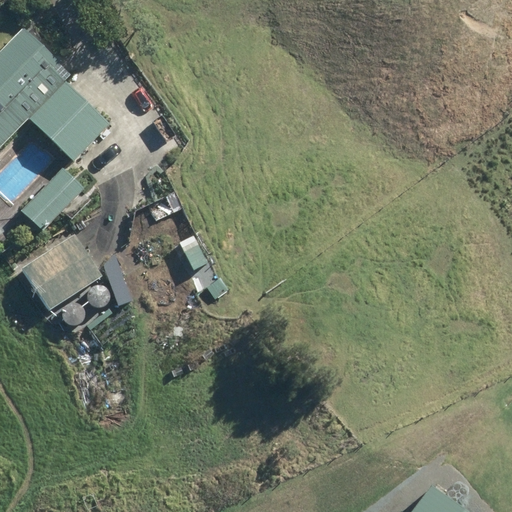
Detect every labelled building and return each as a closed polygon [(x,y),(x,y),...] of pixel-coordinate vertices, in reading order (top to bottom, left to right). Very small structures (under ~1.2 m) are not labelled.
[(0,149),(28,119),(70,157),(107,116),(15,32),(0,48),(0,149)] [(93,195),(68,168),(22,212),(47,239),(93,195)] [(72,229),(16,268),(44,308),(100,269),(72,229)] [(199,236),(183,245),(199,272),(214,263),(199,236)] [(114,291),(113,291),(110,288),(110,287),(109,287),(108,286),(107,286),(106,286),(105,286),(104,286),(103,286),(102,286),(101,286),(100,286),(99,287),(98,287),(97,287),(96,288),(95,289),(94,290),(93,291),(93,292),(92,293),(92,294),(91,294),(91,295),(91,296),(91,297),(91,298),(91,299),(91,300),(91,301),(91,302),(92,303),(92,304),(86,307),(85,306),(84,306),(83,305),(82,305),(81,305),(80,304),(79,304),(78,304),(77,304),(76,304),(75,305),(74,305),(73,305),(72,306),(71,306),(71,307),(70,308),(69,309),(68,309),(68,310),(67,311),(67,312),(67,313),(67,314),(67,315),(67,317),(67,318),(67,319),(67,320),(68,321),(68,322),(69,323),(70,324),(71,325),(72,326),(73,327),(74,327),(75,328),(76,328),(77,328),(78,328),(79,328),(80,328),(81,328),(82,328),(83,328),(84,328),(85,327),(86,327),(86,326),(87,326),(88,325),(89,324),(90,323),(91,322),(91,321),(92,320),(92,319),(92,318),(92,317),(92,316),(92,315),(92,314),(92,313),(92,312),(92,311),(91,310),(95,307),(96,308),(97,309),(98,310),(99,310),(100,311),(102,311),(103,311),(104,311),(105,311),(106,311),(107,311),(108,311),(109,310),(110,310),(111,309),(112,309),(113,308),(114,307),(114,306),(115,305),(116,304),(116,303),(116,302),(116,301),(117,300),(117,299),(116,298),(116,296),(116,295),(116,294),(115,293),(114,292),(114,291)] [(455,511),(426,490),(409,511),(455,511)]
